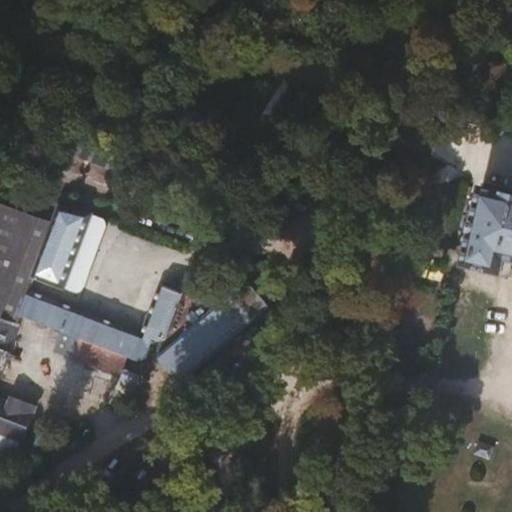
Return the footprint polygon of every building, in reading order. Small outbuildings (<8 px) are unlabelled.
[(511,186),(491,182),(471,263),(507,272),(511,260),(511,186)] [(90,296),(120,220),(86,207),(78,226),(66,223),(51,262),(64,268),(57,285),(90,296)] [(179,349),(196,337),(220,277),(205,274),(190,285),(173,331),(169,335),(42,288),(30,316),(107,347),(153,365),(170,369),(175,362),(179,349)] [(0,375),(7,378),(23,331),(7,324),(0,344),(0,375)] [(145,385),(153,365),(107,347),(102,367),(145,385)] [(31,447),(42,416),(0,400),(0,447),(21,455),(24,447),(31,447)]
